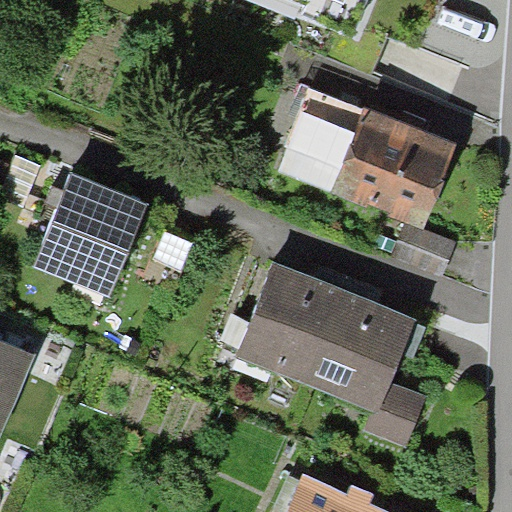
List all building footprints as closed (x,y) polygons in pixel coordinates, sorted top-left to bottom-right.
[(363,0),(276,0),(351,30),(363,0)] [(456,131),(308,73),(276,155),(423,213),(456,131)] [(150,202),(75,173),(36,273),(110,303),(150,202)] [(405,217),(398,236),(452,255),(459,236),(405,217)] [(163,230),(152,259),(182,271),(194,242),(163,230)] [(416,318),(274,261),(236,356),(371,410),(378,413),(391,381),(416,318)] [(42,353),(0,336),(0,441),(6,444),(42,353)] [(426,395),(391,381),(378,413),(371,410),(363,430),(405,447),(426,395)] [(406,511),(295,468),(277,511),(406,511)]
